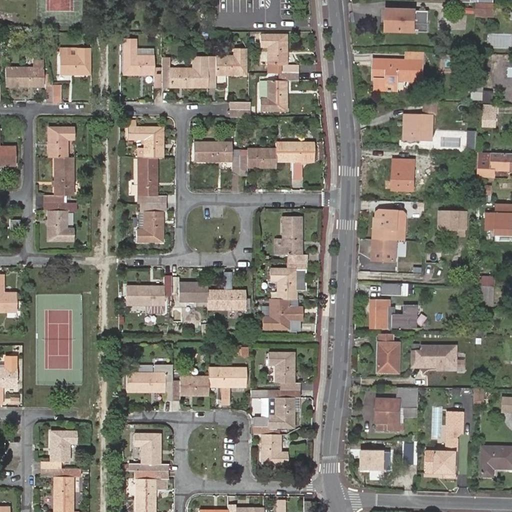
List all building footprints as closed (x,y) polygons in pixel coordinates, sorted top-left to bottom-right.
[(479,2),(476,2),(475,14),(492,14),(492,3),(479,2)] [(428,11),(387,10),(387,31),(427,33),(428,11)] [(260,110),(286,110),(286,80),(297,80),(297,65),(286,65),(286,34),(261,34),(261,47),(266,47),(267,65),(275,65),(275,72),(275,80),(267,80),(267,97),(260,98),(260,110)] [(137,39),(123,39),(123,74),(153,74),(153,87),(215,87),(215,76),(246,75),(246,48),(233,48),(233,55),(215,55),(215,56),(191,56),(191,66),(169,67),(169,58),(161,58),(161,67),(153,67),(153,49),(136,48),(137,39)] [(78,58),(59,57),(59,74),(89,74),(89,49),(78,49),(78,58)] [(60,49),(59,57),(78,58),(78,49),(60,49)] [(423,62),(423,53),(407,53),(407,61),(423,62)] [(5,67),(5,87),(43,87),(43,60),(32,60),(32,67),(5,67)] [(407,61),(375,61),(375,80),(377,80),(388,81),(387,91),(391,91),(395,91),(398,92),(399,81),(422,82),(423,62),(407,61)] [(45,102),(60,102),(59,85),(51,85),(51,75),(45,75),(45,102)] [(486,77),(474,76),(474,99),(485,100),(486,90),(486,77)] [(388,81),(377,80),(377,91),(387,91),(388,81)] [(496,90),(486,90),(485,100),(485,101),(495,101),(496,90)] [(229,102),(228,117),(249,117),(249,102),(229,102)] [(438,102),(423,102),(423,113),(438,113),(438,102)] [(499,114),(494,114),(488,113),(487,126),(498,126),(499,114)] [(429,139),(430,116),(408,114),(408,139),(429,139)] [(142,228),(138,228),(136,228),(136,241),(162,242),(162,211),(164,211),(165,195),(157,195),(156,158),(163,157),(163,126),(136,126),(136,122),(126,122),(126,126),(127,140),(142,140),(142,148),(142,157),(137,157),(137,203),(140,203),(140,210),(142,210),(142,228)] [(73,126),(48,126),(48,157),(54,157),(53,195),(43,195),(43,210),(46,210),(46,240),(73,240),(73,227),(67,227),(67,203),(66,203),(66,195),(73,195),(73,157),(67,158),(67,140),(73,140),(73,126)] [(300,162),(304,161),(313,161),(312,142),(275,142),(275,147),(246,148),(246,149),(231,149),(231,141),(193,141),(193,161),(231,161),(231,175),(246,175),(246,168),(275,168),(275,161),(292,161),(292,179),(300,179),(300,172),(300,162)] [(0,165),(15,166),(14,146),(0,145),(0,165)] [(511,153),(493,153),(493,154),(481,154),(481,176),(497,177),(497,171),(511,171),(511,153)] [(395,180),(393,180),(393,190),(414,191),(414,161),(394,160),(393,169),(395,169),(395,180)] [(483,187),(482,203),(492,203),(493,187),(483,187)] [(511,240),(511,203),(496,203),(496,213),(487,213),(486,230),(496,230),(495,240),(511,240)] [(375,218),(375,234),(398,235),(398,229),(407,229),(407,212),(405,210),(381,209),(378,212),(378,218),(375,218)] [(440,228),(470,229),(470,210),(440,209),(440,228)] [(276,329),(287,329),(288,329),(288,331),(298,331),(298,323),(298,315),(293,315),(293,310),(300,310),(300,299),(296,299),(296,268),(306,268),(306,254),(302,254),(302,216),(282,216),(282,240),(282,254),(287,254),(287,267),(271,268),(270,281),(276,281),(276,298),(269,298),(269,316),(262,316),(262,329),(276,329)] [(19,220),(10,220),(10,229),(19,229),(19,220)] [(401,235),(401,239),(407,239),(407,229),(398,229),(398,235),(401,235)] [(398,235),(375,234),(374,261),(397,261),(398,239),(398,235)] [(444,265),(444,253),(427,253),(427,264),(444,265)] [(468,254),(444,253),(444,265),(452,265),(463,266),(468,266),(468,254)] [(126,286),(125,305),(164,305),(163,296),(179,296),(179,302),(207,302),(207,310),(248,309),(248,300),(244,300),(244,289),(231,289),(231,272),(224,272),(224,289),(207,289),(207,282),(179,281),(179,276),(164,276),(164,285),(126,286)] [(0,312),(16,312),(16,292),(3,292),(3,275),(0,274),(0,312)] [(400,284),(384,284),(383,294),(399,295),(400,284)] [(408,295),(408,285),(400,284),(399,295),(408,295)] [(495,287),(476,287),(476,307),(495,307),(495,287)] [(414,329),(415,308),(405,308),(404,315),(394,315),(395,308),(390,308),(391,300),(372,300),(372,328),(414,329)] [(394,334),(380,333),(380,343),(379,343),(379,367),(394,367),(394,373),(400,373),(400,343),(394,343),(394,334)] [(422,351),(412,351),(412,368),(428,368),(429,366),(432,366),(434,368),(458,368),(458,346),(422,346),(422,351)] [(268,427),(277,427),(294,427),(294,398),(300,397),(300,382),(294,382),(294,352),(268,352),(269,365),(274,365),(274,382),(280,382),(280,398),(268,398),(268,427)] [(16,386),(16,356),(5,356),(4,367),(0,366),(0,403),(3,404),(3,386),(16,386)] [(127,372),(127,393),(164,393),(164,400),(179,400),(179,396),(208,396),(208,388),(221,388),(221,404),(229,405),(229,388),(245,388),(245,367),(208,367),(208,376),(179,376),(179,380),(172,380),(172,365),(154,365),(154,372),(127,372)] [(419,388),(397,388),(397,400),(389,399),(389,401),(381,400),(381,415),(377,415),(377,432),(389,432),(389,430),(399,430),(400,418),(400,407),(418,408),(419,388)] [(484,399),(484,389),(473,389),(473,406),(479,406),(479,399),(484,399)] [(511,411),(511,399),(503,399),(503,411),(511,411)] [(418,408),(400,407),(400,418),(418,418),(418,408)] [(446,469),(456,469),(456,451),(458,438),(463,433),(464,413),(449,412),(447,451),(426,450),(426,468),(434,468),(446,469)] [(276,434),(277,427),(268,427),(255,427),(255,435),(261,435),(261,464),(288,464),(288,452),(281,452),(281,434),(276,434)] [(72,511),(73,477),(79,477),(79,469),(61,469),(61,461),(70,461),(69,444),(76,444),(76,430),(50,431),(49,461),(41,461),(41,469),(41,476),(53,477),(52,511),(72,511)] [(155,511),(156,479),(168,478),(168,464),(160,464),(161,433),(134,433),(134,447),(141,447),(140,464),(134,464),(134,466),(134,468),(129,468),(129,466),(118,466),(118,471),(136,471),(136,479),(135,511),(155,511)] [(413,465),(414,444),(404,444),(404,465),(413,465)] [(511,447),(481,447),(480,476),(493,476),(493,468),(511,468),(511,447)] [(366,466),(366,469),(390,468),(389,450),(361,451),(361,466),(366,466)] [(285,511),(286,500),(278,500),(277,511),(263,511),(264,508),(235,507),(235,503),(228,503),(228,510),(199,510),(199,511),(285,511)]
